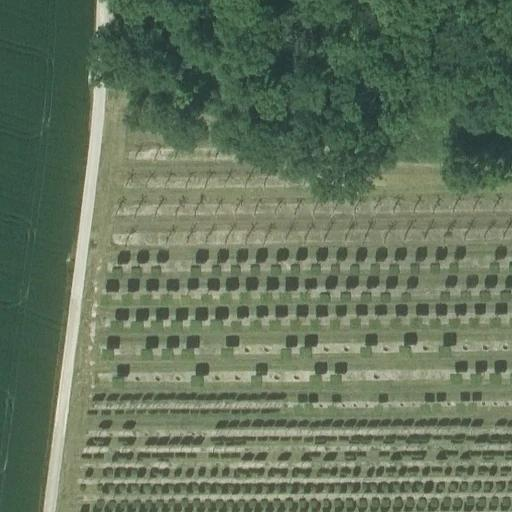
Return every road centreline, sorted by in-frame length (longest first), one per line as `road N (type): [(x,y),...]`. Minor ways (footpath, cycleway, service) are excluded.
road 1 (track): [(108,0),(48,511)]
road 2 (track): [(108,16),(230,32),(335,82),(511,96)]
